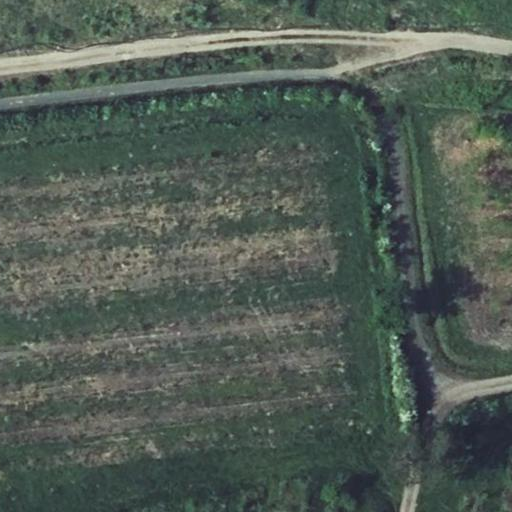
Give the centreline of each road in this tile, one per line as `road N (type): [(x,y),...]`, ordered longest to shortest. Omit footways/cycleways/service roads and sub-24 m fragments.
road 1 (residential): [(432,375),(419,349),(387,152),(350,95),(319,81),(259,75),(0,108)]
road 2 (track): [(455,40),(261,34),(0,66)]
road 3 (track): [(299,77),(455,40),(511,46)]
road 4 (residential): [(407,511),(432,375)]
